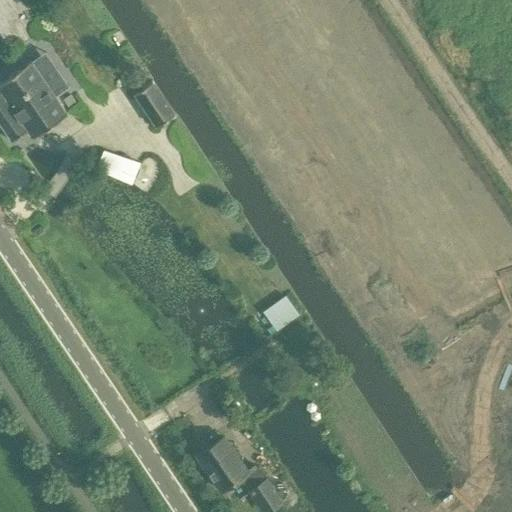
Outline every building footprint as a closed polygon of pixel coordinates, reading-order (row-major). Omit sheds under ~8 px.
[(31,135),(66,111),(31,59),(0,80),(0,123),(11,139),(26,128),(31,135)] [(174,114),(151,81),(133,93),(156,126),(174,114)] [(36,234),(43,230),(40,225),(33,229),(36,234)] [(221,490),(247,473),(223,437),(197,454),(221,490)] [(264,511),(279,501),(265,480),(250,489),(264,511)]
